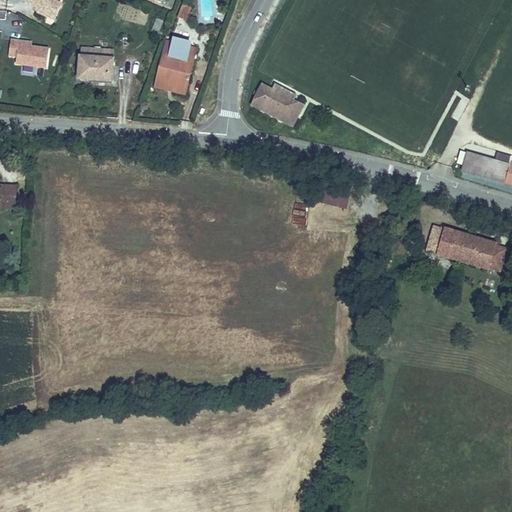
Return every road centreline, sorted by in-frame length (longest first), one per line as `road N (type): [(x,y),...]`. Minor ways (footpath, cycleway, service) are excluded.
road 1 (unclassified): [(225,140),(319,156),(511,210)]
road 2 (unclassified): [(0,120),(225,140)]
road 3 (residential): [(225,140),(235,57),(264,0)]
